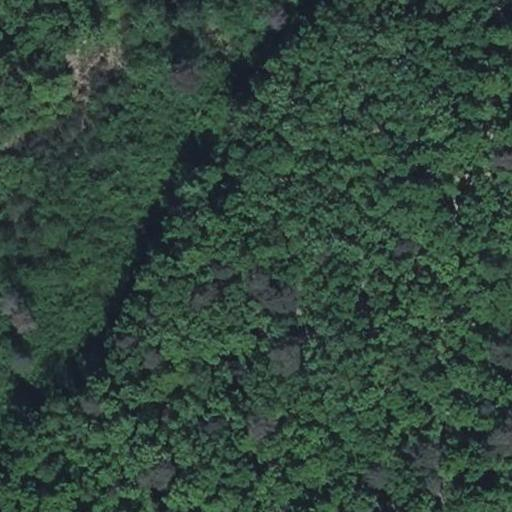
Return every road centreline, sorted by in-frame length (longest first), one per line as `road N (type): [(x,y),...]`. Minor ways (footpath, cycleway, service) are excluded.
road 1 (track): [(511,1),(341,53),(231,101),(93,36),(0,69)]
road 2 (track): [(204,511),(115,471),(0,355)]
